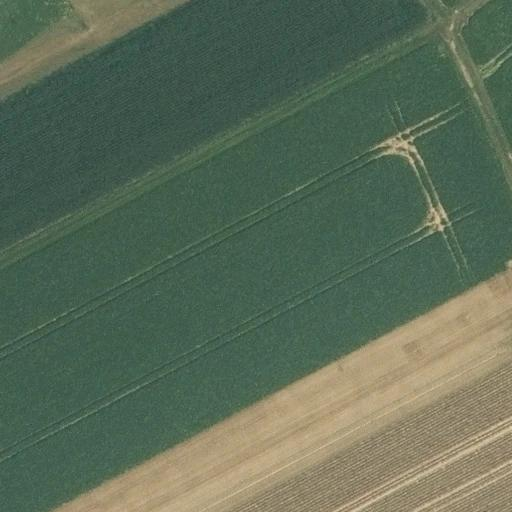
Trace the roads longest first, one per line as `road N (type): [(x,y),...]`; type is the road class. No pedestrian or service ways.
road 1 (track): [(0,263),(448,27),(479,0)]
road 2 (track): [(511,169),(429,0)]
